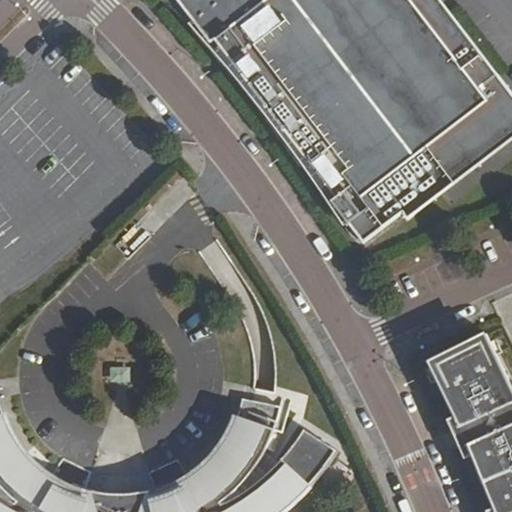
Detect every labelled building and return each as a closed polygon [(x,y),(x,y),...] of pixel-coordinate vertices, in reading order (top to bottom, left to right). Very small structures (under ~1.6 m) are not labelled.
[(176,0),(210,44),(215,40),(335,198),(331,201),(364,243),(402,214),(511,131),(507,126),(511,121),(511,107),(507,101),(511,97),(494,74),(491,77),(432,0),(176,0)] [(407,220),(511,139),(511,97),(507,101),(511,107),(511,121),(507,126),(511,131),(402,214),(407,220)] [(486,332),(426,359),(455,416),(461,427),(474,456),(495,508),(496,511),(511,511),(511,384),(508,376),(486,332)] [(130,365),(110,364),(109,379),(129,380),(130,365)] [(335,450),(303,429),(277,463),(264,453),(280,406),(241,398),(241,402),(240,404),(240,407),(238,409),(238,411),(238,412),(237,416),(236,417),(235,420),(228,433),(228,435),(222,445),(221,446),(214,456),(213,456),(201,468),(200,469),(196,472),(194,474),(186,479),(185,480),(178,484),(177,485),(165,490),(164,485),(159,487),(158,487),(153,489),(149,490),(146,491),(145,491),(144,491),(141,491),(140,492),(112,494),(111,493),(105,493),(103,492),(100,492),(78,487),(73,484),(72,489),(70,489),(69,488),(61,484),(59,483),(56,481),(54,480),(51,478),(50,477),(49,477),(47,475),(45,474),(37,467),(36,466),(35,465),(16,443),(2,415),(2,414),(2,413),(0,406),(0,511),(279,511),(290,504),(292,502),(293,500),(335,450)] [(455,416),(448,419),(467,460),(474,456),(461,427),(455,416)]
